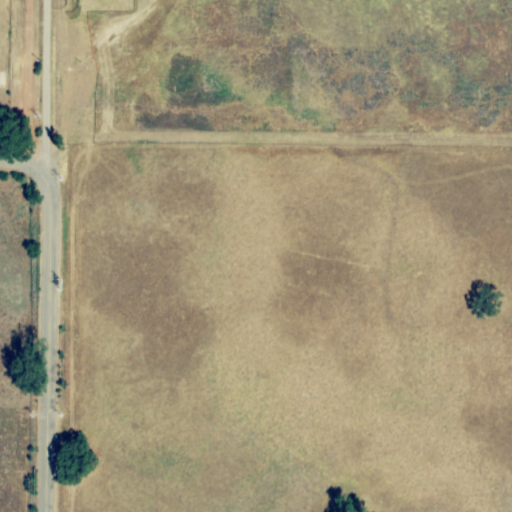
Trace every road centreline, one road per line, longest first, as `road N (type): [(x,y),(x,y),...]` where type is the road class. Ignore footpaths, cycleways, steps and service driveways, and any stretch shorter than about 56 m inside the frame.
road 1 (residential): [(511,179),(377,179),(276,163),(48,163)]
road 2 (residential): [(49,511),(52,205),(39,174),(0,159)]
road 3 (residential): [(48,189),(50,0)]
road 4 (residential): [(33,0),(35,172)]
